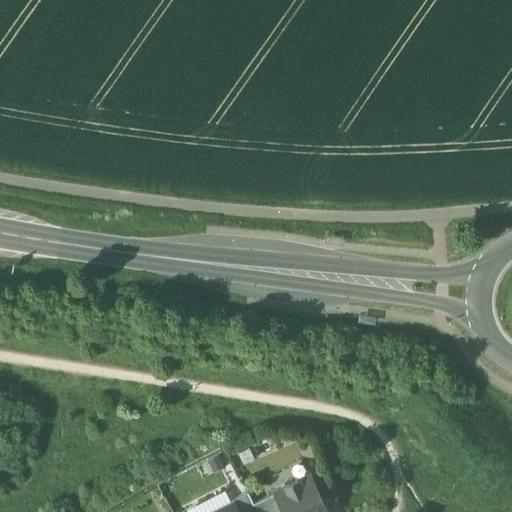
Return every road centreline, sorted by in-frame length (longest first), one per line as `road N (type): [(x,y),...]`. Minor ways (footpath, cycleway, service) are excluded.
road 1 (secondary): [(482,269),(439,276),(280,260),(203,264)]
road 2 (secondary): [(203,264),(477,317)]
road 3 (secondary): [(203,264),(0,232)]
